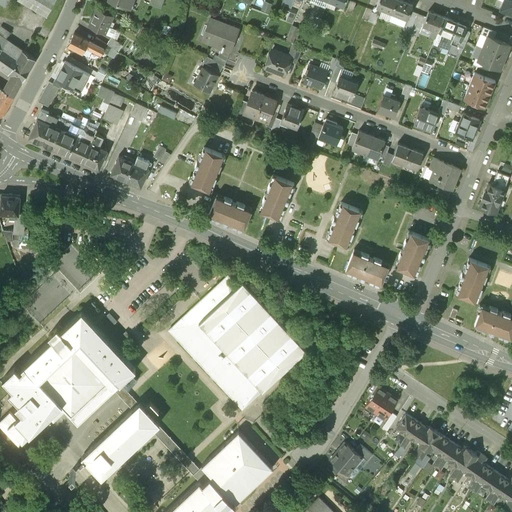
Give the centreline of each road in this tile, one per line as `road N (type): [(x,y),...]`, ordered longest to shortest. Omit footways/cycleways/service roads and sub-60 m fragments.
road 1 (residential): [(401,315),(17,150)]
road 2 (residential): [(242,71),(479,162)]
road 3 (residential): [(376,359),(511,446)]
road 4 (residential): [(5,138),(75,0)]
road 5 (residential): [(414,321),(461,209)]
